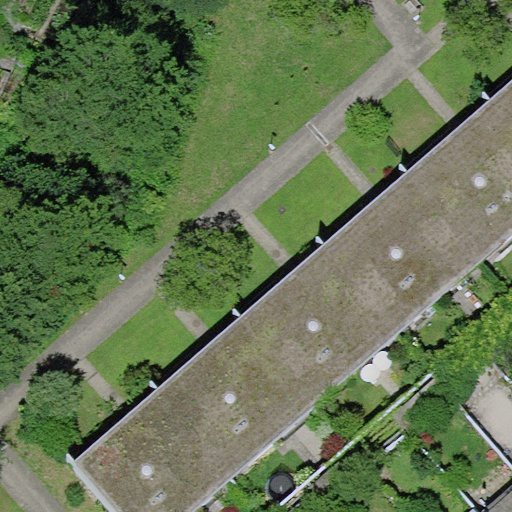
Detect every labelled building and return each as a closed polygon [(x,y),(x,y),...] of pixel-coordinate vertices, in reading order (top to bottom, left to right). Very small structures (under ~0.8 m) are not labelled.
[(511,88),(490,107),(511,132),(511,88)] [(511,236),(511,132),(490,107),(463,131),(407,179),(480,264),(511,236)] [(480,264),(407,179),(378,204),(324,251),(397,337),(480,264)] [(397,337),(324,251),(295,276),(240,324),(314,409),(397,337)] [(314,409),(240,324),(212,348),(157,396),(231,481),(314,409)] [(74,468),(111,511),(195,511),(231,481),(157,396),(129,420),(74,468)]
